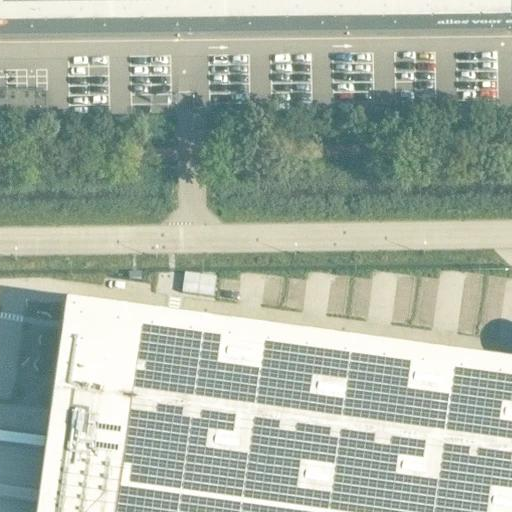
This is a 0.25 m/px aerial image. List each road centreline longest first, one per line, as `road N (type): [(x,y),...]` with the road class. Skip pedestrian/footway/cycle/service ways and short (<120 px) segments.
road 1 (unclassified): [(511,239),(0,246)]
road 2 (unknown): [(185,49),(511,46)]
road 3 (unknown): [(185,49),(190,243)]
road 4 (unknown): [(0,49),(185,49)]
